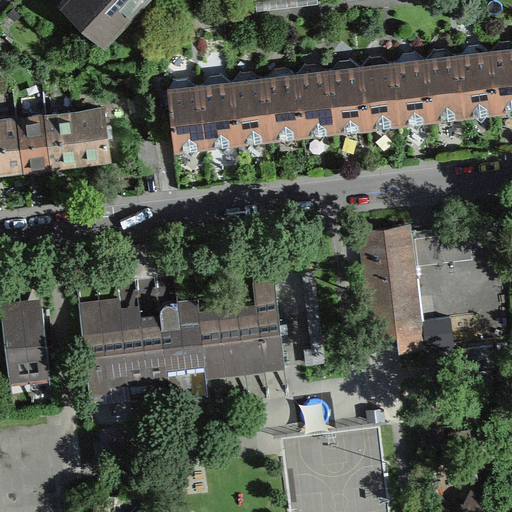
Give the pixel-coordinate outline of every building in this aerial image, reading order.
[(61,0),(105,41),(143,0),(61,0)] [(499,40),(493,48),(490,48),(497,108),(505,107),(511,112),(511,45),(506,46),(499,40)] [(488,109),(497,108),(490,48),(487,49),(479,43),(473,50),(457,52),(464,112),(473,111),(481,118),(488,109)] [(464,112),(457,52),(449,53),(442,54),(434,48),(428,56),(425,56),(432,116),(440,115),(449,122),(456,113),(464,112)] [(424,117),(432,116),(425,56),(422,56),(414,50),(409,58),(400,59),(393,60),(400,119),(408,118),(417,125),(424,117)] [(385,129),(392,120),(400,119),(393,60),(385,61),(377,62),(370,56),(364,63),(361,64),(368,123),(376,122),(385,129)] [(350,58),(344,66),(335,67),(328,68),(335,127),(344,126),(352,133),(360,124),(368,123),(361,64),(358,64),(350,58)] [(320,137),(327,128),(335,127),(328,68),(321,68),(313,69),(305,63),(299,71),(296,71),(303,131),(311,130),(320,137)] [(264,75),(271,135),(279,134),(288,141),(295,132),(303,131),(296,71),(293,72),(286,66),(280,73),(270,74),(264,75)] [(241,71),(235,79),(232,79),(239,139),(247,138),(256,145),(263,136),(271,135),(264,75),(257,76),(248,77),(241,71)] [(223,148),(230,140),(239,139),(232,79),(229,79),(221,73),(215,81),(205,82),(199,83),(206,142),(215,141),(223,148)] [(191,152),(198,143),(206,142),(199,83),(190,84),(184,85),(176,79),(170,86),(167,87),(174,146),(183,145),(191,152)] [(104,106),(74,110),(81,167),(92,165),(111,163),(104,106)] [(74,110),(44,113),(51,171),(60,169),(81,167),(74,110)] [(17,117),(24,174),(30,173),(51,171),(44,113),(17,117)] [(0,176),(1,176),(24,174),(17,117),(0,120),(0,176)] [(141,170),(158,168),(155,138),(154,138),(137,140),(141,170)] [(397,334),(399,349),(453,342),(450,315),(422,318),(411,229),(371,234),(365,234),(369,262),(362,263),(371,337),(397,334)] [(89,392),(90,392),(92,402),(130,398),(128,382),(147,380),(148,386),(169,383),(170,397),(208,393),(206,376),(285,366),(275,278),(253,280),(255,301),(199,307),(198,297),(168,301),(164,302),(161,306),(160,310),(161,319),(127,324),(123,324),(120,296),(78,301),(89,392)] [(491,301),(467,304),(470,334),(494,331),(491,301)] [(8,373),(50,368),(42,306),(10,310),(1,311),(8,373)]
